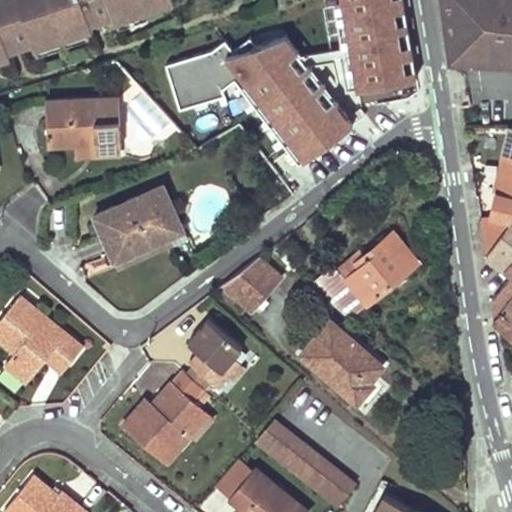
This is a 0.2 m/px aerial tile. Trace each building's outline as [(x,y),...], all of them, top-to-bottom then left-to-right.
[(0,0),(0,57),(9,54),(7,48),(31,40),(33,46),(91,26),(88,19),(112,11),(114,17),(163,0),(0,0)] [(404,0),(338,0),(359,93),(422,79),(404,0)] [(511,0),(444,0),(452,56),(511,58),(511,0)] [(210,49),(167,62),(181,108),(204,102),(243,77),(297,159),(307,156),(353,126),(290,31),(269,37),(260,43),(233,51),(225,39),(210,49)] [(117,95),(44,98),(47,144),(72,143),(90,142),(91,148),(114,148),(119,147),(117,95)] [(209,133),(203,112),(185,119),(191,138),(209,133)] [(511,126),(490,214),(479,216),(483,245),(485,255),(511,217),(511,126)] [(90,142),(72,143),(73,156),(115,155),(114,148),(91,148),(90,142)] [(163,183),(95,212),(115,256),(170,233),(159,211),(173,205),(163,183)] [(183,227),(173,205),(159,211),(170,233),(183,227)] [(511,217),(485,255),(503,269),(511,257),(511,217)] [(366,303),(418,262),(392,229),(355,258),(360,265),(345,277),(340,271),(316,290),(338,308),(345,315),(353,311),(365,301),(366,303)] [(170,233),(115,256),(118,264),(173,240),(170,233)] [(320,276),(295,253),(286,262),(311,285),(320,276)] [(279,276),(256,255),(222,282),(250,308),(279,276)] [(493,317),(511,331),(511,257),(503,269),(510,274),(492,297),(493,317)] [(355,258),(340,271),(345,277),(360,265),(355,258)] [(84,344),(21,291),(0,314),(0,335),(15,348),(4,360),(25,377),(46,353),(50,349),(55,352),(51,357),(63,368),(84,344)] [(242,346),(210,317),(190,340),(198,347),(205,353),(194,365),(187,372),(205,388),(211,380),(217,385),(228,373),(221,367),(233,354),(242,346)] [(381,363),(330,319),(301,351),(356,400),(372,384),(367,378),(381,363)] [(205,353),(198,347),(188,359),(194,365),(205,353)] [(50,349),(46,353),(51,357),(55,352),(50,349)] [(240,359),(233,354),(221,367),(228,373),(240,359)] [(187,372),(181,367),(172,379),(195,399),(205,388),(187,372)] [(134,409),(123,422),(167,459),(191,431),(196,436),(214,416),(195,399),(172,379),(153,401),(142,415),(134,409)] [(147,395),(134,409),(142,415),(153,401),(147,395)] [(347,482),(271,417),(257,433),(254,438),(329,502),(347,482)] [(308,511),(311,509),(256,466),(231,496),(242,505),(250,511),(308,511)] [(53,487),(32,470),(1,506),(8,511),(86,511),(89,509),(60,485),(54,494),(50,490),(53,487)] [(419,511),(385,493),(374,511),(419,511)]
